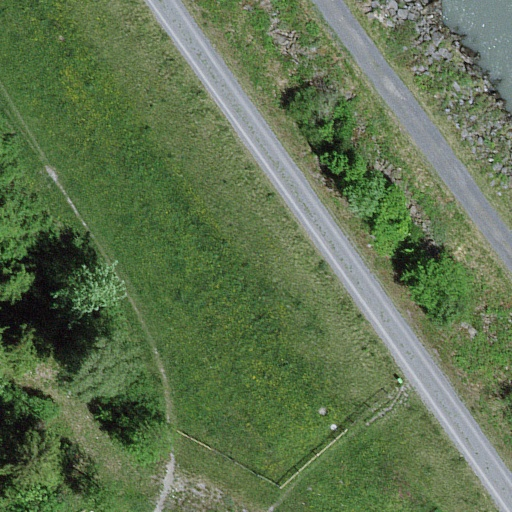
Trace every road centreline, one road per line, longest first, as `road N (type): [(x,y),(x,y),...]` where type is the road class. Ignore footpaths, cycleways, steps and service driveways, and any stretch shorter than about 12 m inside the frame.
road 1 (track): [(159,0),(511,504)]
road 2 (track): [(511,255),(326,0)]
